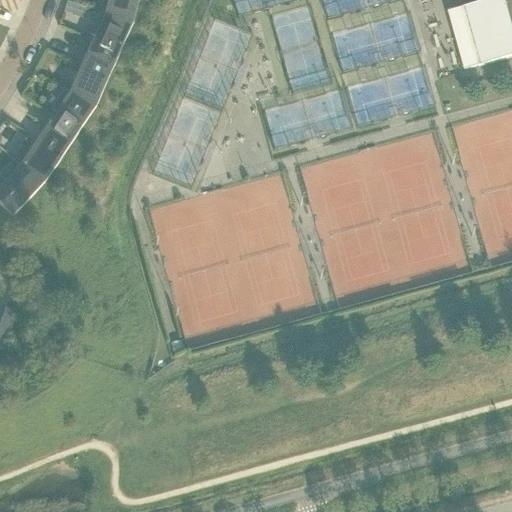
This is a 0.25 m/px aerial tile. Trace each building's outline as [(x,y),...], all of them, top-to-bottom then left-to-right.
[(132,25),(138,0),(108,0),(105,14),(98,12),(98,13),(132,25)] [(511,0),(492,0),(462,9),(478,67),(511,57),(511,0)] [(70,2),(62,24),(80,31),(88,9),(70,2)] [(442,78),(459,73),(441,9),(424,14),(442,78)] [(114,67),(132,25),(98,13),(89,34),(95,37),(87,55),(114,67)] [(95,109),(114,67),(87,55),(70,93),(64,90),(63,91),(95,109)] [(70,147),(95,109),(63,91),(50,110),(56,114),(45,131),(70,147)] [(44,185),(70,147),(45,131),(34,147),(28,143),(16,162),(44,185)] [(0,207),(12,219),(44,185),(16,162),(15,163),(20,168),(0,189),(0,207)] [(0,350),(2,351),(16,313),(4,309),(0,321),(0,350)]
